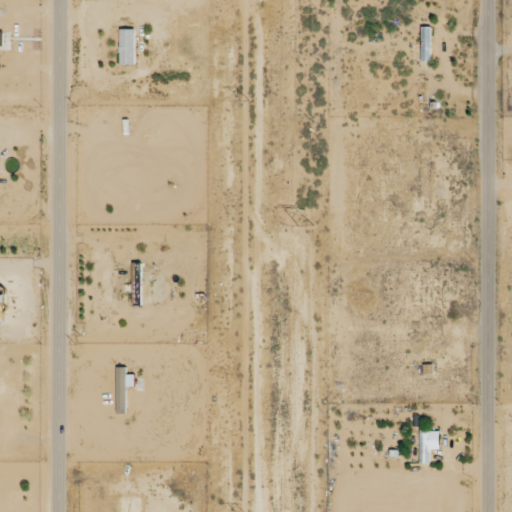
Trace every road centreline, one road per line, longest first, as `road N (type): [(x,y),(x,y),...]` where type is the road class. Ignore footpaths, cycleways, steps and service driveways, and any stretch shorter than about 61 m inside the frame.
road 1 (residential): [(60,0),(58,511)]
road 2 (residential): [(484,0),(483,511)]
